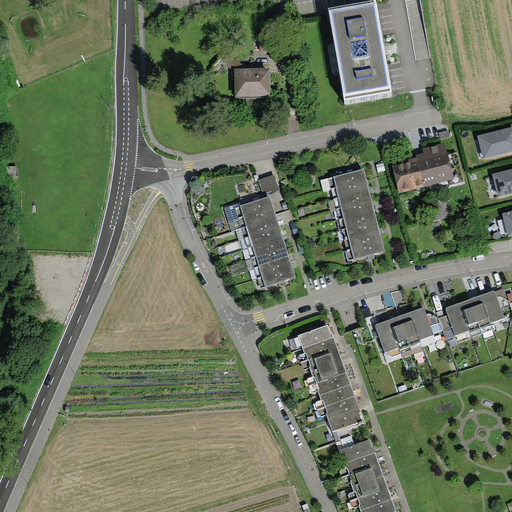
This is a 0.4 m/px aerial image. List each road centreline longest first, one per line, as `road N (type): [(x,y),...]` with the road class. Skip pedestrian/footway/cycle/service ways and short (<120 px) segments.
road 1 (residential): [(163,172),(422,119),(395,0)]
road 2 (tertiary): [(124,170),(100,273),(0,503)]
road 3 (residential): [(233,329),(359,289),(511,261)]
road 4 (residential): [(233,329),(324,511)]
road 5 (residential): [(163,172),(233,329)]
road 6 (tertiary): [(123,0),(124,170)]
